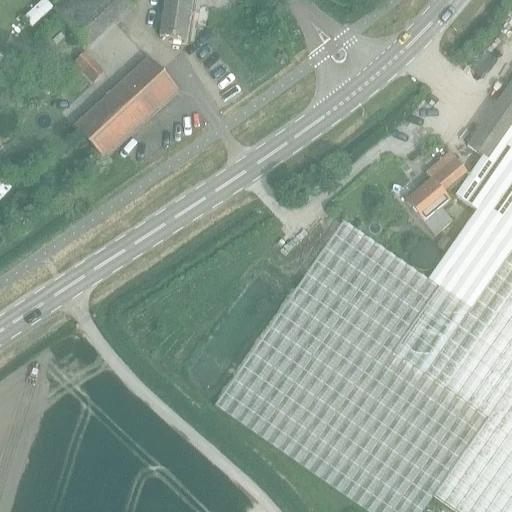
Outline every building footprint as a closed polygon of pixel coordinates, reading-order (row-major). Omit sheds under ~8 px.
[(52,9),(44,0),(43,0),(23,19),(32,28),(52,9)] [(62,0),(51,11),(89,50),(134,7),(127,0),(62,0)] [(183,43),(189,0),(162,0),(157,39),(183,43)] [(84,53),(74,63),(93,84),(104,74),(84,53)] [(76,130),(105,165),(177,98),(147,64),(76,130)] [(480,206),(427,282),(343,223),(214,408),(363,511),(423,511),(433,498),(452,511),(511,511),(511,81),(466,147),(472,151),(469,155),(479,162),(459,191),(480,206)] [(434,178),(408,199),(438,235),(455,220),(444,207),(453,199),(446,191),(470,172),(453,152),(429,172),(434,178)] [(259,222),(219,249),(220,250),(205,261),(210,267),(225,257),(233,268),(263,248),(263,249),(272,243),(259,222)]
